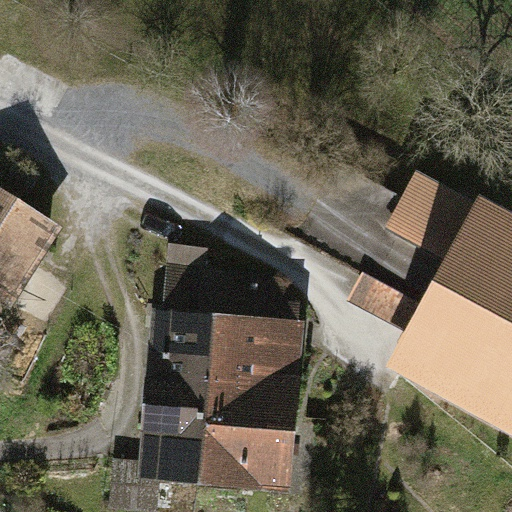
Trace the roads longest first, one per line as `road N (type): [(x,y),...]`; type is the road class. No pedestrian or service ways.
road 1 (track): [(96,163),(125,314),(119,412),(107,432),(88,441),(0,452)]
road 2 (residential): [(335,283),(0,117)]
